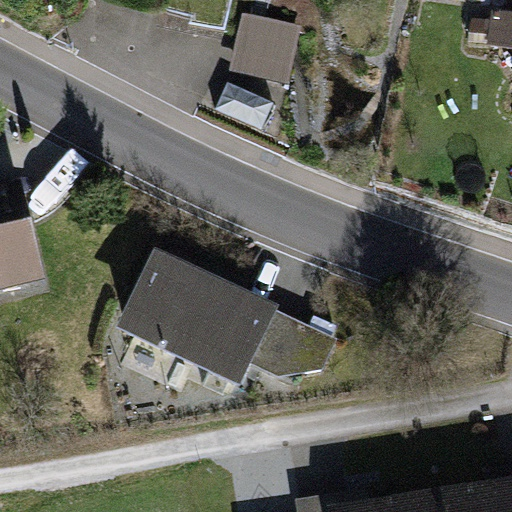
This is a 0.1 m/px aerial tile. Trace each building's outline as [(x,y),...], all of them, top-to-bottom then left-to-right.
[(167,0),(167,1),(165,9),(194,15),(192,25),(226,32),(232,0),(167,0)] [(511,15),(493,14),(490,51),(511,53),(511,15)] [(301,30),(243,18),(230,77),(288,90),(301,30)] [(459,117),(456,131),(483,138),(487,124),(459,117)] [(0,303),(45,293),(21,190),(0,195),(0,303)] [(276,319),(156,261),(116,343),(236,401),(251,369),(276,319)] [(276,319),(251,369),(277,382),(323,377),(337,347),(276,319)] [(511,511),(511,472),(488,477),(490,493),(511,489),(511,511)] [(511,511),(511,489),(490,493),(434,502),(435,511),(511,511)] [(294,504),(295,511),(365,511),(370,511),(367,493),(294,504)] [(370,511),(365,511),(435,511),(434,502),(370,511)]
